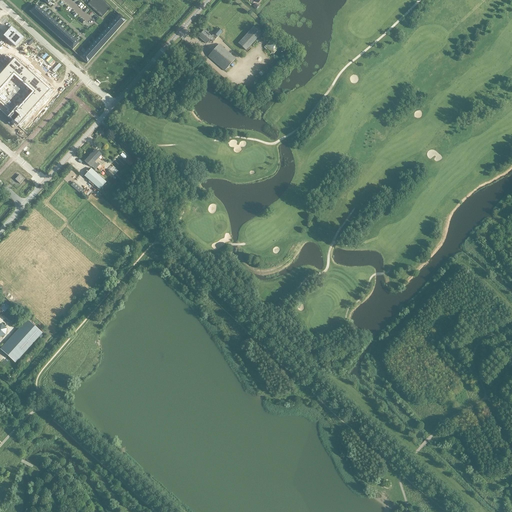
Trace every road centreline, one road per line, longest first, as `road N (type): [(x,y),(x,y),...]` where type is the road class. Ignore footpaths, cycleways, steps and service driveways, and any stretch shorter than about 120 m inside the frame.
road 1 (unknown): [(426,511),(422,494),(150,245),(36,373),(38,402),(0,441)]
road 2 (unknown): [(511,465),(497,458),(459,376),(439,352),(444,331),(469,304),(511,319)]
road 3 (tertiary): [(0,231),(114,104)]
road 4 (unknown): [(34,408),(157,511)]
road 5 (tertiary): [(114,104),(6,8)]
road 6 (tertiary): [(114,104),(207,0)]
